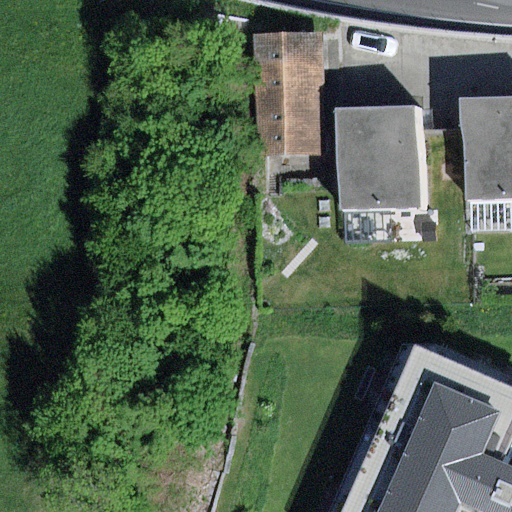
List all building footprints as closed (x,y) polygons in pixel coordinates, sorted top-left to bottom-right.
[(258,159),(325,157),(322,34),(255,36),(258,159)] [(511,96),(460,99),(462,130),(464,189),(465,200),(470,200),(511,197),(511,96)] [(418,106),(336,110),(341,210),(423,205),(422,190),(420,132),(418,106)] [(462,130),(420,132),(422,190),(464,189),(462,130)] [(511,197),(470,200),(471,232),(511,230),(511,197)] [(511,451),(511,383),(414,340),(336,511),(483,511),(485,509),(492,511),(511,511),(511,464),(507,462),(511,451)]
